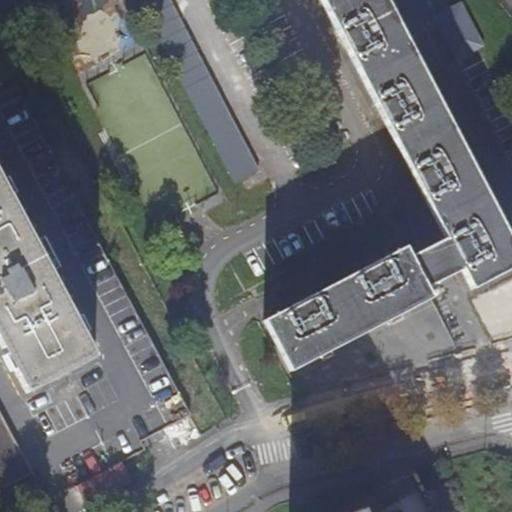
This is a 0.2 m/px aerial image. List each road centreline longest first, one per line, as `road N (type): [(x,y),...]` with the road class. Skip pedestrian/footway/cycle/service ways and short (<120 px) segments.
road 1 (residential): [(511,360),(261,425)]
road 2 (residential): [(285,475),(390,455),(511,418)]
road 3 (residential): [(261,425),(203,449),(110,511)]
